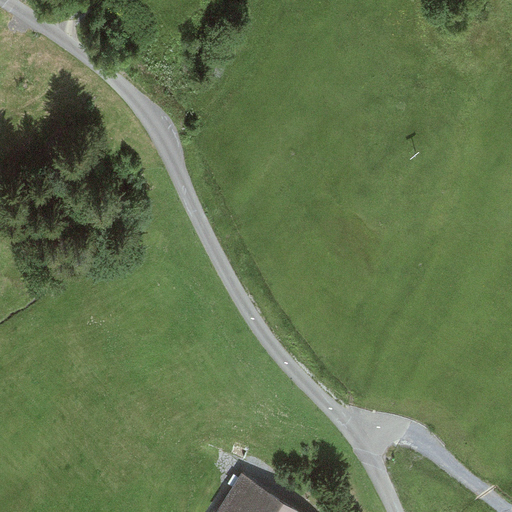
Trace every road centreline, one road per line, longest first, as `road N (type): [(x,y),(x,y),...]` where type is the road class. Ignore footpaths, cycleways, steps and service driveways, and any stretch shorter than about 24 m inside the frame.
road 1 (unclassified): [(2,0),(111,74),(158,132),(258,328),(345,422),(393,511)]
road 2 (track): [(345,422),(409,436),(508,511)]
